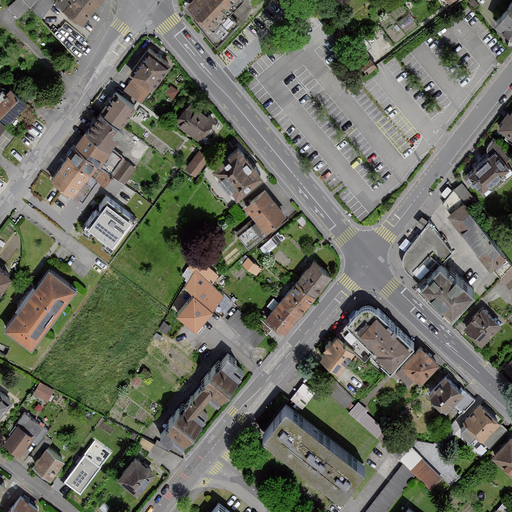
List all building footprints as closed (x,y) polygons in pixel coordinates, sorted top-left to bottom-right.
[(30,7),(23,0),(13,0),(8,6),(15,14),(18,17),(30,7)] [(53,0),(35,0),(30,7),(40,18),(54,1),(53,0)] [(55,0),(81,22),(100,0),(55,0)] [(192,0),(186,7),(208,29),(236,0),(192,0)] [(511,0),(510,0),(494,22),(511,34),(511,0)] [(330,25),(345,43),(353,37),(338,19),(330,25)] [(148,45),(129,71),(151,88),(171,62),(148,45)] [(133,77),(124,89),(141,102),(150,90),(133,77)] [(169,84),(169,94),(177,94),(177,84),(169,84)] [(0,113),(7,120),(26,102),(10,85),(5,90),(1,85),(0,86),(0,113)] [(115,90),(100,110),(120,125),(135,105),(115,90)] [(178,114),(175,122),(198,138),(203,134),(210,124),(214,116),(191,100),(185,105),(178,114)] [(504,120),(498,126),(507,133),(505,136),(511,141),(511,109),(510,112),(508,110),(501,118),(504,120)] [(93,119),(86,129),(109,146),(123,127),(120,125),(100,110),(93,119)] [(74,145),(75,145),(112,172),(123,157),(109,146),(86,129),(79,139),(74,145)] [(491,153),(465,174),(473,183),(475,181),(486,194),(511,171),(511,169),(505,161),(511,156),(494,136),(493,138),(487,144),(487,149),(491,153)] [(238,144),(213,166),(237,194),(262,173),(238,144)] [(75,145),(67,155),(98,178),(104,182),(110,175),(112,172),(75,145)] [(199,149),(185,167),(195,174),(208,156),(199,149)] [(67,155),(51,177),(82,200),(98,178),(67,155)] [(125,160),(113,175),(123,183),(135,167),(125,160)] [(461,181),(452,189),(462,200),(468,207),(476,200),(461,181)] [(264,187),(244,204),(256,218),(237,234),(249,248),(270,230),(267,228),(285,213),(264,187)] [(452,189),(442,202),(449,211),(462,200),(452,189)] [(131,218),(105,200),(87,225),(113,244),(131,218)] [(462,200),(449,211),(447,213),(485,259),(500,247),(468,207),(462,200)] [(406,268),(421,282),(440,263),(451,251),(429,221),(407,247),(404,252),(402,256),(403,262),(406,268)] [(500,247),(485,259),(499,274),(511,265),(500,247)] [(297,278),(294,282),(312,297),(331,273),(313,259),(297,278)] [(440,263),(421,282),(452,312),(473,290),(455,273),(453,275),(440,263)] [(0,288),(11,274),(0,265),(0,288)] [(511,266),(511,265),(499,274),(511,290),(511,266)] [(19,307),(4,326),(31,346),(74,287),(49,268),(35,286),(19,307)] [(187,321),(195,328),(212,308),(224,294),(195,269),(184,285),(193,293),(176,312),(187,321)] [(294,282),(279,300),(297,314),(312,297),(294,282)] [(279,300),(265,316),(283,331),(297,314),(279,300)] [(413,342),(375,307),(372,304),(367,303),(363,304),(358,308),(347,320),(375,344),(372,348),(390,366),(413,342)] [(482,307),(463,326),(481,344),(500,324),(482,307)] [(237,309),(227,320),(254,346),(265,335),(237,309)] [(353,349),(364,356),(372,348),(375,344),(347,320),(335,335),(353,349)] [(353,349),(335,335),(332,340),(330,338),(323,346),(326,348),(320,355),(338,369),(353,349)] [(438,362),(420,344),(402,363),(404,365),(397,372),(409,384),(416,377),(420,380),(438,362)] [(236,360),(228,352),(221,361),(217,365),(215,363),(208,372),(204,376),(206,377),(194,391),(204,399),(210,393),(218,399),(240,373),(232,365),(236,360)] [(462,389),(445,373),(428,391),(446,409),(453,401),(462,410),(474,398),(464,389),(463,388),(462,389)] [(330,377),(322,386),(344,407),(353,398),(330,377)] [(53,389),(39,381),(33,392),(47,399),(53,389)] [(303,382),(291,398),(302,407),(315,391),(303,382)] [(0,391),(0,414),(11,400),(0,391)] [(196,408),(204,399),(194,391),(180,408),(179,406),(168,419),(171,421),(160,433),(169,440),(173,435),(182,443),(205,416),(196,408)] [(358,401),(349,411),(376,435),(383,426),(365,410),(366,409),(358,401)] [(499,420),(480,401),(463,418),(467,422),(461,428),(469,436),(475,430),(482,437),(499,420)] [(310,424),(284,403),(262,432),(288,452),(310,424)] [(16,425),(3,441),(18,452),(31,438),(35,441),(37,443),(44,434),(47,429),(24,411),(14,424),(16,425)] [(336,444),(310,424),(288,452),(314,473),(336,444)] [(501,424),(484,441),(490,447),(507,430),(501,424)] [(394,435),(385,444),(400,458),(403,461),(416,473),(431,487),(442,476),(410,445),(417,438),(403,425),(394,435)] [(381,439),(385,444),(394,435),(386,427),(385,428),(383,426),(376,435),(381,439)] [(37,456),(33,462),(50,475),(64,457),(47,445),(51,440),(44,434),(37,443),(31,451),(35,454),(37,456)] [(511,435),(510,434),(492,454),(511,472),(511,435)] [(142,436),(138,443),(151,449),(147,455),(159,464),(170,450),(167,449),(167,444),(156,439),(156,443),(142,436)] [(95,440),(64,480),(74,488),(79,492),(110,452),(95,440)] [(362,465),(336,444),(314,473),(340,493),(362,465)] [(154,471),(135,455),(117,476),(137,492),(154,471)] [(384,511),(416,473),(403,461),(389,480),(363,511),(384,511)] [(36,511),(40,508),(20,493),(5,511),(36,511)] [(230,511),(223,506),(218,502),(210,511),(230,511)]
